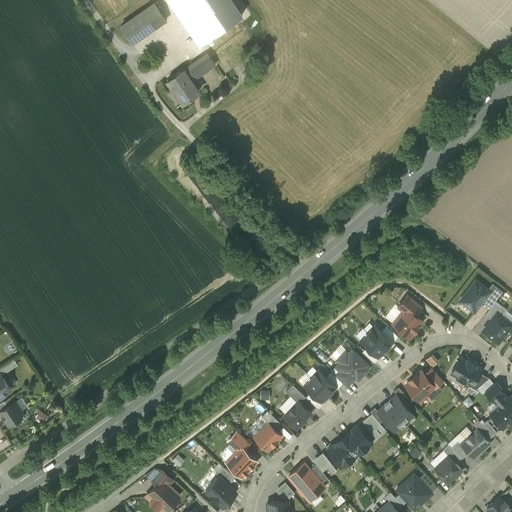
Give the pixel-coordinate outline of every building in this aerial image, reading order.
[(215,0),(193,0),(177,12),(206,53),(215,65),(243,45),(235,33),(233,35),(211,3),(215,0)] [(154,3),(120,27),(132,44),(165,20),(154,3)] [(206,53),(184,69),(182,67),(165,79),(173,90),(175,89),(185,104),(195,97),(193,95),(199,90),(192,80),(207,69),(208,70),(215,65),(206,53)] [(476,279),(460,300),(474,311),(482,301),(490,291),(488,289),(476,279)] [(490,291),(482,301),(490,307),(503,291),(492,283),(488,289),(490,291)] [(400,304),(405,308),(406,307),(415,314),(421,306),(407,295),(400,304)] [(405,308),(393,323),(410,336),(423,320),(415,314),(406,307),(405,308)] [(497,311),(483,329),(498,341),(511,322),(497,311)] [(366,330),(385,347),(390,341),(372,324),(366,330)] [(377,356),(385,347),(366,330),(358,338),(377,356)] [(367,364),(352,350),(348,354),(345,351),(337,359),(340,362),(336,367),(351,381),(360,372),(362,374),(367,369),(365,366),(367,364)] [(435,352),(428,357),(434,365),(441,359),(435,352)] [(460,357),(451,372),(458,376),(457,379),(465,383),(466,381),(473,384),(481,369),(475,365),(476,364),(467,359),(466,361),(460,357)] [(319,370),(312,377),(329,394),(335,386),(336,386),(326,376),(319,370)] [(343,383),(331,371),(326,376),(336,386),(335,386),(337,388),(343,383)] [(422,371),(417,375),(415,374),(414,374),(416,376),(412,380),(410,378),(409,379),(411,380),(406,385),(417,397),(420,401),(426,395),(425,394),(435,385),(422,371)] [(1,373),(0,374),(0,396),(11,389),(1,373)] [(329,394),(312,377),(304,385),(311,391),(321,401),(322,401),(329,394)] [(495,381),(484,391),(493,400),(503,391),(504,390),(495,381)] [(305,396),(292,384),(286,391),(297,401),(298,400),(300,402),(305,396)] [(321,401),(311,391),(306,397),(318,409),(324,403),(322,401),(321,401)] [(503,391),(493,400),(497,405),(489,412),(491,415),(502,427),(503,428),(510,421),(511,422),(511,421),(511,393),(511,392),(508,396),(503,391)] [(396,394),(390,399),(384,404),(377,410),(394,430),(399,425),(404,420),(405,420),(408,418),(413,413),(396,394)] [(7,405),(0,409),(0,412),(8,425),(17,419),(20,419),(23,417),(24,414),(15,400),(7,405)] [(297,401),(284,415),(296,427),(311,412),(300,402),(298,400),(297,401)] [(41,408),(37,416),(46,422),(51,414),(41,408)] [(268,422),(275,429),(281,423),(267,410),(262,416),(268,422)] [(502,427),(491,415),(482,423),(491,434),(492,435),(502,427)] [(357,421),(342,433),(357,452),(372,441),(357,421)] [(268,422),(254,438),(268,450),(282,435),(275,429),(268,422)] [(491,434),(482,423),(477,428),(487,439),(491,434)] [(461,443),(460,443),(468,452),(473,457),(490,442),(487,439),(477,428),(461,443)] [(342,433),(325,445),(341,465),(357,452),(342,433)] [(461,443),(457,439),(451,446),(462,458),(468,452),(460,443),(461,443)] [(256,460),(241,446),(226,461),(242,476),(256,460)] [(415,447),(409,452),(414,457),(420,452),(415,447)] [(448,454),(435,466),(449,481),(462,469),(448,454)] [(325,486),(304,462),(288,476),(309,500),(325,486)] [(218,473),(204,488),(223,506),(237,491),(218,473)] [(432,493),(414,473),(396,489),(414,509),(432,493)] [(180,495),(162,479),(148,493),(166,510),(180,495)] [(503,501),(499,496),(486,507),(490,511),(510,511),(511,511),(511,510),(508,506),(509,505),(504,500),(503,501)] [(288,511),(288,500),(267,502),(267,511),(288,511)] [(400,511),(389,500),(381,508),(384,511),(400,511)]
